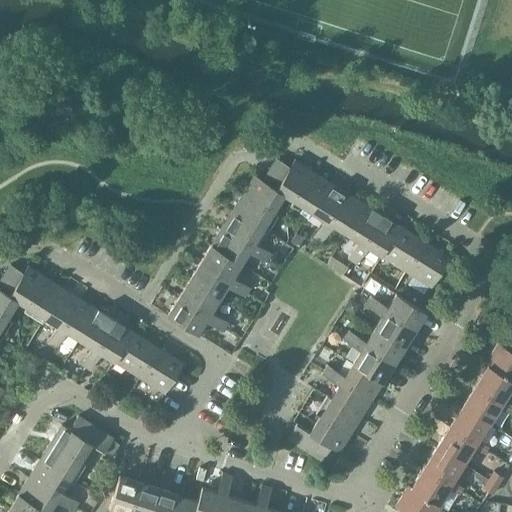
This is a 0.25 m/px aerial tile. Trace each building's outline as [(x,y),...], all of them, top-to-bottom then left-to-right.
[(276,159),(263,181),(276,189),(289,167),(276,159)] [(294,159),(289,167),(276,189),(284,195),(293,201),(312,170),(294,159)] [(293,201),(310,212),(330,182),(312,170),(293,201)] [(273,212),(283,196),(284,195),(263,181),(254,175),(243,194),(273,212)] [(310,212),(323,220),(328,223),(347,192),(330,182),(310,212)] [(328,223),(332,225),(345,233),(364,203),(347,192),(328,223)] [(232,211),(262,230),(273,212),(243,194),(232,211)] [(345,233),(358,241),(362,244),(381,214),(364,203),(345,233)] [(251,247),(254,243),(262,230),(232,211),(221,228),(251,247)] [(399,225),(381,214),(362,244),(367,247),(380,255),(399,225)] [(318,228),(327,234),(332,225),(328,223),(323,220),(318,228)] [(380,255),(405,271),(424,241),(399,225),(380,255)] [(221,228),(210,245),(241,264),(249,252),(251,247),(221,228)] [(327,234),(318,228),(313,237),(322,242),(327,234)] [(353,250),(362,255),(367,247),(362,244),(358,241),(353,250)] [(424,241),(405,271),(431,287),(450,257),(424,241)] [(249,252),(257,257),(263,248),(254,243),(251,247),(249,252)] [(230,282),(233,277),(241,264),(210,245),(200,263),(230,282)] [(263,248),(257,257),(266,262),(271,253),(263,248)] [(362,255),(353,250),(347,258),(356,264),(362,255)] [(219,299),(227,286),(230,282),(200,263),(189,280),(219,299)] [(10,265),(0,280),(0,289),(9,295),(23,273),(10,265)] [(26,307),(45,277),(28,265),(23,273),(9,295),(18,301),(26,307)] [(44,318),(63,288),(45,277),(26,307),(44,318)] [(227,286),(235,292),(241,282),(233,277),(230,282),(227,286)] [(219,299),(189,280),(178,297),(208,316),(211,312),(219,299)] [(235,292),(244,297),(250,288),(241,282),(235,292)] [(80,298),(63,288),(44,318),(57,326),(61,329),(80,298)] [(0,289),(0,314),(7,319),(18,301),(9,295),(0,289)] [(387,307),(385,311),(415,330),(426,312),(396,294),(387,307)] [(365,305),(373,311),(379,302),(371,296),(365,305)] [(208,316),(178,297),(167,315),(197,334),(205,321),(208,316)] [(98,309),(80,298),(61,329),(66,332),(79,340),(98,309)] [(373,311),(382,316),(385,311),(387,307),(379,302),(373,311)] [(115,320),(98,309),(79,340),(92,348),(96,350),(115,320)] [(382,316),(374,329),(404,348),(415,330),(385,311),(382,316)] [(205,321),(214,326),(219,317),(211,312),(208,316),(205,321)] [(219,317),(214,326),(222,332),(228,323),(219,317)] [(132,331),(115,320),(96,350),(101,353),(113,361),(132,331)] [(57,326),(52,334),(61,340),(66,332),(61,329),(57,326)] [(366,341),(363,346),(393,365),(404,348),(374,329),(366,341)] [(158,347),(132,331),(113,361),(139,377),(158,347)] [(343,340),(352,345),(357,336),(349,331),(343,340)] [(52,334),(46,343),(55,349),(61,340),(52,334)] [(357,336),(352,345),(360,350),(363,346),(366,341),(357,336)] [(484,365),(487,366),(511,381),(511,352),(497,343),(484,365)] [(352,363),(382,382),(393,365),(363,346),(360,350),(352,363)] [(184,363),(158,347),(139,377),(165,393),(184,363)] [(92,348),(86,356),(95,362),(101,353),(96,350),(92,348)] [(95,362),(86,356),(81,364),(90,370),(95,362)] [(344,376),(341,380),(372,399),(382,382),(352,363),(344,376)] [(322,375),(330,380),(336,371),(327,365),(322,375)] [(487,366),(474,386),(502,403),(504,400),(511,386),(511,381),(487,366)] [(336,371),(330,380),(339,385),(341,380),(344,376),(336,371)] [(339,385),(331,398),(361,417),(372,399),(341,380),(339,385)] [(474,386),(462,407),(489,424),(499,407),(502,403),(474,386)] [(361,417),(331,398),(320,415),(350,435),(361,417)] [(511,404),(504,400),(502,403),(499,407),(509,413),(511,408),(511,404)] [(462,407),(449,427),(476,444),(478,440),(489,424),(462,407)] [(350,435),(320,415),(309,431),(296,423),(287,439),(322,461),(331,447),(339,452),(350,435)] [(39,460),(70,479),(91,445),(104,453),(114,438),(78,416),(69,429),(62,425),(39,460)] [(449,427),(436,447),(463,464),(474,447),(476,444),(449,427)] [(478,440),(476,444),(474,447),(484,454),(488,447),(478,440)] [(436,447),(423,468),(451,485),(453,481),(463,464),(436,447)] [(39,460),(28,477),(59,496),(62,492),(70,479),(39,460)] [(451,485),(423,468),(411,487),(411,488),(438,505),(448,488),(451,485)] [(488,480),(497,485),(502,477),(494,471),(488,480)] [(216,492),(221,493),(226,495),(233,476),(222,472),(216,492)] [(115,511),(129,511),(139,482),(119,475),(108,510),(115,511)] [(28,477),(18,495),(45,511),(48,511),(56,501),(59,496),(28,477)] [(497,485),(488,480),(483,489),(492,494),(497,485)] [(453,481),(451,485),(448,488),(459,494),(463,487),(453,481)] [(151,511),(159,488),(139,482),(129,511),(151,511)] [(255,504),(260,506),(265,507),(272,488),(261,485),(255,504)] [(402,511),(437,511),(441,506),(438,505),(411,488),(411,487),(408,486),(395,507),(402,511)] [(215,511),(221,493),(216,492),(201,487),(197,500),(198,501),(193,511),(215,511)] [(172,511),(178,494),(159,488),(151,511),(172,511)] [(56,501),(64,506),(70,497),(62,492),(59,496),(56,501)] [(221,493),(215,511),(236,511),(241,499),(226,495),(221,493)] [(193,511),(198,501),(197,500),(178,494),(172,511),(193,511)] [(45,511),(18,495),(7,511),(6,511),(45,511)] [(70,497),(64,506),(73,511),(79,502),(70,497)] [(236,511),(258,511),(260,506),(255,504),(241,499),(236,511)]
